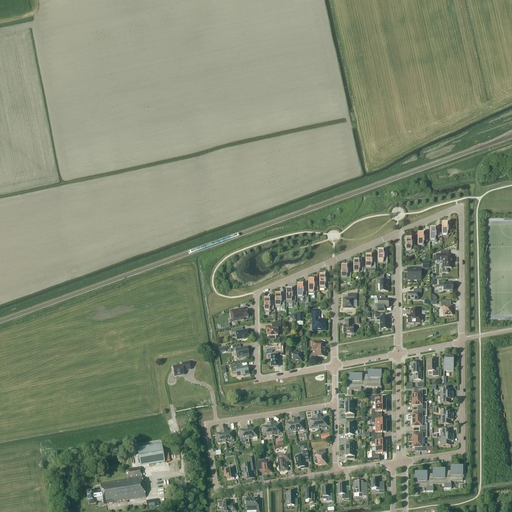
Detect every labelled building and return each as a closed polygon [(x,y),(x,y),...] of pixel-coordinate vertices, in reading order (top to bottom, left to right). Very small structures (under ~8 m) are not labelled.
[(441,225),(442,237),(448,237),(448,235),(449,235),(451,232),(451,225),(441,225)] [(439,237),(439,230),(429,230),(429,242),(436,242),(436,237),(439,237)] [(427,243),(427,235),(417,235),(417,247),(424,247),(424,243),(427,243)] [(415,252),(415,240),(405,240),(405,253),(415,252)] [(387,264),(387,252),(377,252),(377,264),(387,264)] [(451,262),(452,262),(452,258),(449,258),(449,255),(436,255),(436,261),(443,261),(443,268),(442,268),(442,273),(448,273),(448,269),(451,269),(451,262)] [(375,270),(375,257),(365,257),(365,270),(375,270)] [(363,275),(363,263),(353,263),(353,275),(363,275)] [(351,280),(351,268),(341,268),(341,280),(351,280)] [(421,281),(420,269),(408,269),(409,273),(407,273),(407,281),(421,281)] [(384,281),(384,275),(377,278),(377,285),(379,285),(379,292),(388,292),(388,281),(384,281)] [(329,284),(329,277),(319,277),(319,289),(326,289),(326,284),(329,284)] [(445,285),(445,281),(438,281),(438,287),(443,287),(443,291),(452,291),(452,288),(453,288),(453,286),(452,285),(452,284),(445,285)] [(318,292),(318,289),(318,282),(308,282),(308,294),(315,294),(315,292),(318,292)] [(297,286),(297,299),(304,299),(304,298),(304,294),(306,294),(307,294),(307,286),(303,286),(302,287),(302,286),(297,286)] [(421,293),(421,289),(413,290),(413,293),(407,293),(407,300),(417,300),(417,293),(421,293)] [(296,299),(296,291),(286,291),(286,303),(293,303),(293,299),(295,299),(296,299)] [(356,301),(356,294),(349,294),(349,298),(343,298),(343,309),(353,309),(353,301),(356,301)] [(284,296),(275,296),(275,308),(281,308),(281,310),(284,310),(284,296)] [(385,300),(385,297),(376,297),(376,299),(377,300),(377,305),(375,305),(375,311),(384,311),(384,307),(388,307),(388,300),(385,300)] [(273,308),(273,301),(264,301),(264,313),(270,313),(270,308),(273,308)] [(440,310),(440,316),(443,316),(443,315),(452,315),(452,306),(450,306),(450,302),(441,302),(441,307),(443,307),(443,310),(440,310)] [(239,313),(238,309),(230,311),(231,316),(232,316),(233,322),(244,320),(243,319),(248,318),(247,311),(239,313)] [(418,315),(418,309),(411,309),(411,315),(407,316),(407,324),(410,324),(411,324),(413,324),(414,324),(419,324),(419,315),(418,315)] [(318,318),(318,311),(311,311),(311,318),(312,318),(312,326),(312,331),(317,331),(325,331),(325,329),(326,328),(325,327),(325,320),(320,320),(320,319),(318,318)] [(383,318),(383,314),(375,314),(375,318),(376,318),(376,321),(380,321),(380,329),(388,329),(388,318),(383,318)] [(351,326),(351,321),(345,321),(345,326),(343,326),(343,333),(353,333),(353,326),(351,326)] [(280,332),(280,326),(276,326),(273,326),(273,329),(267,329),(267,336),(269,336),(269,340),(276,340),(276,336),(277,336),(277,332),(280,332)] [(239,331),(239,328),(231,330),(232,334),(236,333),(237,340),(241,339),(241,340),(244,339),(248,338),(247,330),(239,331)] [(320,346),(320,342),(312,342),(312,350),(316,350),(316,357),(318,357),(325,357),(325,350),(325,346),(320,346)] [(286,356),(286,347),(280,347),(280,353),(274,353),(274,355),(271,355),(271,367),(278,367),(278,361),(279,361),(279,356),(286,356)] [(241,349),(236,350),(237,358),(238,358),(239,358),(239,359),(242,358),(242,357),(248,356),(247,348),(241,349)] [(302,362),(302,353),(291,353),(291,362),(302,362)] [(453,362),(453,357),(445,357),(445,361),(444,361),(444,371),(453,371),(453,366),(453,362)] [(435,369),(435,360),(428,360),(428,371),(432,371),(432,376),(439,376),(439,369),(435,369)] [(190,369),(189,362),(182,363),(182,365),(172,367),(174,376),(184,375),(183,371),(190,369)] [(239,368),(239,364),(230,365),(232,373),(236,372),(237,376),(240,376),(241,376),(243,377),(245,376),(245,375),(248,374),(247,366),(239,368)] [(418,368),(418,364),(410,364),(410,367),(411,367),(411,374),(414,374),(414,380),(421,380),(421,368),(418,368)] [(381,379),(381,372),(367,372),(367,376),(361,376),(361,375),(348,375),(348,382),(349,382),(349,390),(348,390),(348,396),(351,396),(351,391),(361,390),(361,387),(368,386),(368,387),(378,387),(378,392),(381,392),(381,387),(380,387),(380,379),(381,379)] [(412,400),(421,399),(421,396),(426,396),(426,390),(419,390),(419,393),(412,393),(412,400)] [(375,402),(375,406),(386,406),(386,400),(381,400),(379,400),(379,396),(371,396),(371,402),(375,402)] [(419,410),(426,410),(426,403),(421,403),(421,399),(412,400),(412,406),(419,406),(419,410)] [(345,404),(345,409),(354,409),(354,403),(352,403),(352,400),(346,400),(346,403),(345,403),(345,404)] [(371,410),(371,417),(379,416),(379,412),(382,412),(386,412),(386,406),(375,406),(375,410),(371,410)] [(354,409),(345,409),(345,414),(345,415),(346,415),(346,418),(354,418),(354,409)] [(411,421),(422,420),(422,417),(426,417),(426,410),(419,410),(419,414),(412,414),(412,417),(411,417),(411,421)] [(320,415),(317,416),(319,428),(322,428),(322,427),(327,426),(326,421),(327,421),(326,418),(326,417),(321,418),(320,415)] [(316,429),(319,428),(317,416),(314,416),(314,419),(309,420),(310,428),(315,428),(316,429)] [(375,423),(375,427),(386,427),(386,421),(382,421),(379,421),(379,416),(371,417),(371,423),(375,423)] [(292,432),(295,432),(293,419),(290,420),(291,423),(286,424),(285,424),(285,428),(286,427),(287,432),(292,431),(292,432)] [(297,419),(293,419),(295,432),(299,431),(298,430),(304,430),(302,421),(297,422),(297,419)] [(422,420),(411,421),(411,424),(412,424),(412,427),(419,427),(419,431),(426,431),(426,424),(422,424),(422,420)] [(345,425),(345,430),(354,430),(354,421),(346,421),(346,424),(345,424),(345,425)] [(273,422),(270,423),(272,435),(275,435),(275,434),(280,433),(280,428),(280,425),(279,425),(279,424),(274,425),(273,422)] [(272,435),(270,423),(267,423),(267,426),(262,427),(262,428),(262,431),(263,431),(264,436),(269,435),(269,436),(272,435)] [(245,440),(249,439),(247,426),(244,427),(244,430),(239,431),(238,432),(239,435),(240,439),(245,438),(245,440)] [(250,426),(247,426),(249,439),(252,439),(252,437),(257,437),(256,428),(250,429),(250,426)] [(386,433),(386,427),(375,427),(375,431),(371,431),(371,438),(379,437),(379,433),(382,433),(386,433)] [(223,430),(225,443),(229,442),(228,441),(234,440),(232,432),(227,432),(227,429),(223,430)] [(222,443),(225,443),(223,430),(220,430),(221,433),(215,434),(216,435),(215,435),(215,438),(216,438),(217,443),(222,442),(222,443)] [(354,435),(354,430),(345,430),(345,435),(345,436),(346,436),(346,439),(353,439),(353,436),(354,435)] [(426,438),(426,431),(419,431),(419,435),(412,435),(412,442),(422,441),(422,438),(426,438)] [(375,444),(375,448),(386,448),(386,442),(382,442),(382,441),(379,441),(379,437),(371,438),(371,444),(375,444)] [(422,445),(422,441),(412,442),(412,448),(419,448),(419,452),(427,452),(427,445),(422,445)] [(345,446),(345,451),(354,451),(354,442),(346,442),(346,445),(345,445),(345,446)] [(137,448),(139,463),(148,462),(149,466),(165,463),(162,444),(137,448)] [(386,454),(386,448),(375,448),(375,452),(371,452),(372,458),(379,458),(379,454),(382,454),(386,454)] [(325,450),(318,451),(318,454),(316,455),(317,460),(316,460),(315,460),(315,461),(315,462),(315,463),(315,464),(316,464),(317,464),(318,464),(318,465),(326,464),(324,453),(325,453),(325,450)] [(309,462),(307,451),(302,452),(302,455),(298,455),(298,457),(296,457),(296,459),(295,459),(296,463),(297,463),(298,468),(300,468),(300,469),(305,468),(304,463),(309,462)] [(354,460),(354,451),(345,451),(345,456),(345,457),(347,457),(347,460),(354,460)] [(282,455),(283,458),(277,459),(279,468),(278,468),(278,470),(279,470),(279,472),(287,471),(286,461),(290,460),(290,454),(282,455)] [(255,469),(253,457),(249,457),(250,462),(250,465),(242,466),(244,478),(245,477),(246,478),(247,478),(248,477),(252,476),(251,469),(255,469)] [(266,462),(265,460),(256,462),(257,469),(262,469),(263,474),(268,473),(268,474),(272,473),(272,469),(271,469),(270,462),(266,462)] [(237,472),(236,465),(229,466),(230,470),(224,471),(225,476),(227,476),(227,480),(234,479),(233,472),(237,472)] [(145,497),(140,467),(126,469),(127,479),(99,484),(101,492),(94,493),(93,492),(86,493),(89,506),(96,505),(95,503),(102,501),(103,504),(145,497)] [(462,482),(462,467),(450,467),(450,473),(444,473),(444,470),(432,470),(432,475),(426,476),(426,473),(414,473),(414,488),(426,488),(426,492),(433,492),(433,485),(444,485),(444,489),(451,489),(451,482),(462,482)] [(378,482),(378,479),(371,479),(371,488),(376,488),(376,491),(384,490),(384,482),(378,482)] [(363,486),(362,482),(353,482),(353,486),(352,487),(352,488),(353,489),(353,494),(363,494),(363,497),(366,496),(366,486),(363,486)] [(345,492),(345,484),(337,484),(338,495),(342,494),(342,500),(349,499),(349,491),(345,492)] [(329,494),(328,487),(322,487),(322,497),(322,498),(323,500),(326,500),(326,502),(332,501),(332,494),(329,494)] [(311,496),(311,489),(305,490),(305,500),(309,500),(309,503),(315,503),(314,496),(311,496)] [(294,499),(294,492),(286,492),(287,506),(295,505),(298,505),(297,499),(294,499)] [(250,500),(250,499),(245,499),(246,507),(246,508),(247,510),(256,510),(256,511),(260,511),(260,501),(256,501),(256,499),(250,500)] [(229,505),(229,502),(222,502),(222,511),(229,511),(230,511),(236,511),(236,504),(229,505)]
